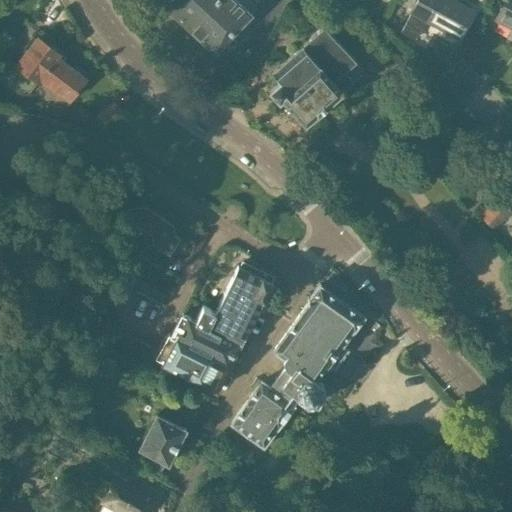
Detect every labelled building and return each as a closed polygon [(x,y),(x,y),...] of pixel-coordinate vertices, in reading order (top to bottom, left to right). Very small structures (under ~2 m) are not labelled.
[(171,0),(167,5),(215,50),(251,12),(237,0),(171,0)] [(401,31),(414,39),(426,21),(460,40),(475,11),(453,0),(418,0),(411,13),(410,13),(401,31)] [(511,29),(511,0),(505,0),(494,20),(511,29)] [(305,125),(354,80),(345,71),(356,60),(324,26),(273,73),(280,81),(269,91),(279,103),(283,100),(305,125)] [(41,79),(58,57),(61,53),(38,36),(36,38),(33,36),(25,47),(28,49),(17,64),(13,61),(15,58),(0,46),(0,77),(4,72),(31,93),(41,79)] [(86,78),(84,76),(86,73),(75,64),(73,68),(58,57),(41,79),(69,100),(86,78)] [(462,57),(451,67),(474,90),(484,81),(462,57)] [(432,62),(425,68),(434,78),(441,72),(432,62)] [(451,67),(441,77),(463,101),(474,90),(451,67)] [(437,84),(432,89),(452,110),(463,101),(441,77),(436,82),(437,84)] [(96,116),(105,125),(122,109),(113,100),(96,116)] [(480,215),(495,229),(511,210),(511,209),(498,196),(480,215)] [(159,267),(181,238),(175,234),(173,223),(145,203),(127,207),(134,242),(133,243),(142,249),(140,253),(159,267)] [(204,300),(196,316),(209,322),(243,339),(272,280),(238,263),(216,306),(204,300)] [(354,329),(364,315),(320,283),(310,296),(311,297),(272,349),(284,358),(284,361),(284,362),(286,364),(270,387),(261,380),(231,423),(263,447),(294,404),(293,403),(297,395),(308,403),(317,402),(323,393),(323,384),(316,380),(327,364),(335,370),(350,349),(343,343),(354,328),(354,329)] [(196,316),(189,312),(176,338),(229,365),(243,339),(209,322),(196,316)] [(125,337),(102,325),(94,341),(148,367),(157,349),(126,334),(125,337)] [(217,391),(229,365),(176,338),(163,364),(217,391)] [(96,355),(90,373),(109,379),(115,361),(96,355)] [(168,462),(186,428),(157,413),(139,447),(144,449),(138,461),(160,473),(166,461),(168,462)] [(148,511),(156,498),(115,476),(111,483),(105,480),(98,493),(104,496),(101,502),(104,503),(98,511),(148,511)]
